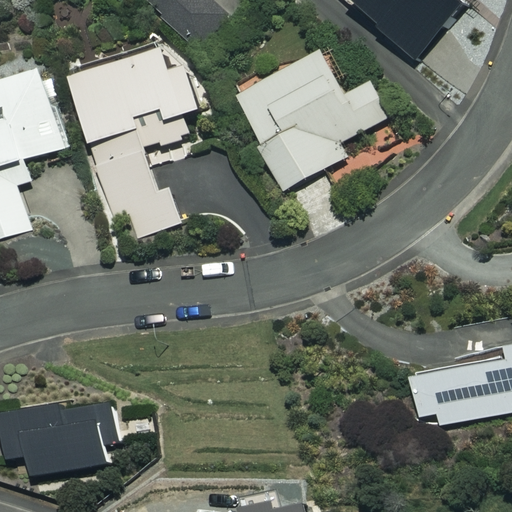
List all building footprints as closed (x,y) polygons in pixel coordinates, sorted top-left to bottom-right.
[(149,0),(200,50),(232,18),(214,0),(149,0)] [(185,69),(179,48),(77,77),(117,219),(132,214),(139,238),(187,224),(177,189),(164,193),(152,153),(205,138),(198,113),(209,110),(196,66),(185,69)] [(351,94),(330,52),(244,94),(269,145),(265,147),(287,191),(351,159),(344,144),(396,118),(378,81),(351,94)] [(74,149),(49,70),(0,84),(0,240),(35,230),(21,187),(38,182),(32,162),(74,149)] [(511,355),(417,369),(424,415),(441,412),(443,425),(511,414),(511,355)] [(122,444),(118,402),(9,414),(14,459),(35,457),(37,473),(113,465),(111,445),(122,444)] [(329,511),(326,492),(291,499),(290,493),(239,503),(228,511),(329,511)]
